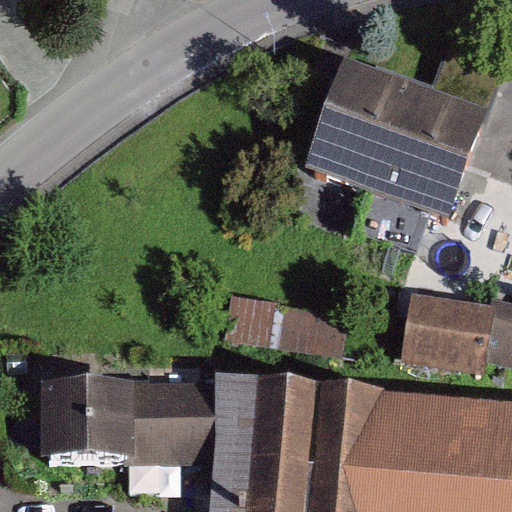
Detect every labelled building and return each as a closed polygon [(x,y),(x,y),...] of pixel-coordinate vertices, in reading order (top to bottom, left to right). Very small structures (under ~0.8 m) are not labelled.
[(454,42),(441,80),(478,93),(491,55),(454,42)] [(404,94),(345,74),(309,182),(368,202),(404,94)] [(491,123),(404,94),(368,202),(355,236),(417,258),(429,226),(452,234),(491,123)] [(280,310),(230,302),(222,350),(334,368),(341,326),(279,316),(280,310)] [(493,315),(413,302),(403,361),(484,374),(485,367),(493,315)] [(511,311),(495,307),(493,315),(485,367),(511,374),(511,311)] [(216,390),(41,397),(44,478),(219,471),(216,390)] [(511,511),(511,418),(216,390),(219,471),(214,511),(511,511)]
